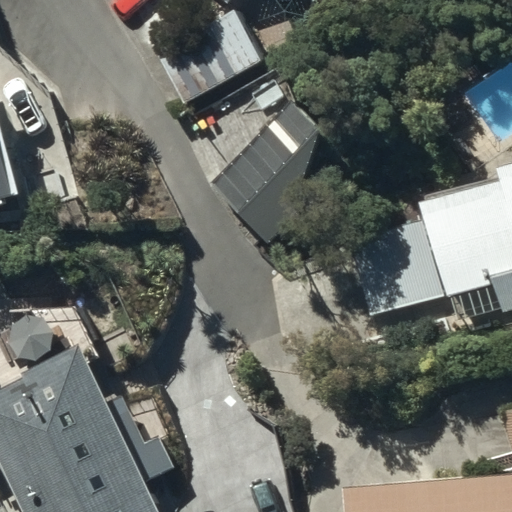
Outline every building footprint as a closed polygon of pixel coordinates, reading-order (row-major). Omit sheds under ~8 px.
[(240,3),(162,50),(191,98),(269,51),(240,3)] [(217,179),(273,235),(356,152),(300,96),(217,179)] [(0,194),(25,188),(0,104),(0,194)] [(511,154),(503,157),(507,173),(425,195),(431,215),(354,236),(374,310),(459,287),(466,314),(511,301),(511,154)] [(0,383),(0,454),(28,511),(166,511),(148,474),(176,460),(162,432),(149,438),(132,404),(119,410),(86,342),(0,383)] [(355,511),(511,511),(511,464),(353,477),(355,511)]
